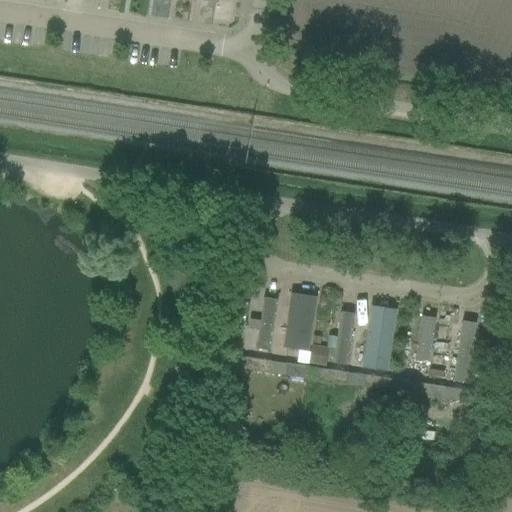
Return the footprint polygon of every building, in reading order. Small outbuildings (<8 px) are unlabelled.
[(240,295),(238,311),(250,313),(252,297),(240,295)] [(275,304),(263,302),(256,354),(269,355),(275,304)] [(312,312),(299,310),(293,352),(306,354),(312,312)] [(352,318),(339,316),(332,367),(345,368),(352,318)] [(395,321),(380,320),(373,374),(388,376),(395,321)] [(433,323),(420,321),(415,363),(428,364),(433,323)] [(473,326),(460,325),(452,385),(465,386),(473,326)] [(313,336),(312,343),(320,344),(321,337),(313,336)] [(311,345),(308,364),(325,366),(328,348),(311,345)] [(244,370),(268,373),(269,361),(245,358),(244,370)] [(283,375),(307,379),(309,367),(285,364),(283,375)] [(323,382),(347,385),(348,373),(325,369),(323,382)] [(347,385),(358,387),(360,375),(348,373),(347,385)] [(363,387),(386,391),(388,379),(364,375),(363,387)] [(410,394),(426,397),(428,385),(412,382),(410,394)] [(428,385),(426,397),(442,399),(444,387),(428,385)] [(370,420),(369,428),(380,430),(381,421),(370,420)] [(239,426),(231,433),(240,443),(248,436),(239,426)] [(418,431),(417,439),(432,440),(433,432),(418,431)] [(217,442),(210,444),(213,453),(220,451),(217,442)] [(360,463),(356,477),(365,479),(368,466),(360,463)]
